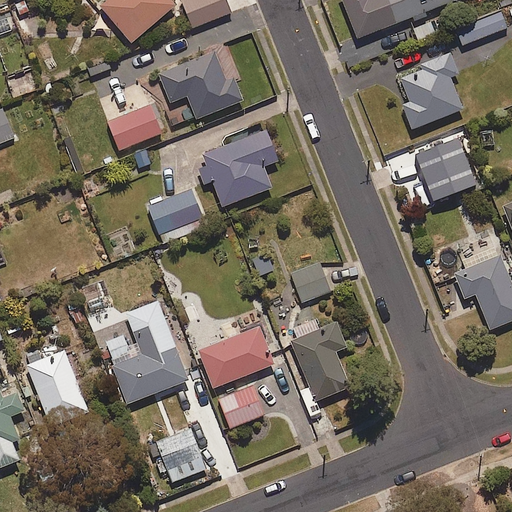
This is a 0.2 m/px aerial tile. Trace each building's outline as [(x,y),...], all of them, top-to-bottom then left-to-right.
[(133,44),(180,4),(176,0),(108,0),(101,6),(133,44)] [(237,14),(231,0),(181,0),(192,30),(237,14)] [(340,0),(357,41),(410,20),(411,23),(424,18),(423,14),(458,0),(340,0)] [(499,12),(454,30),(461,47),(505,29),(499,12)] [(438,37),(433,23),(411,30),(416,45),(438,37)] [(245,101),(236,78),(229,81),(218,52),(162,74),(173,102),(189,96),(198,119),(245,101)] [(449,80),(457,77),(448,54),(418,66),(420,71),(397,80),(406,104),(401,106),(410,131),(461,112),(449,80)] [(122,150),(164,134),(153,106),(111,123),(122,150)] [(0,145),(17,139),(4,108),(0,109),(0,145)] [(281,162),(270,132),(203,156),(207,166),(201,169),(207,187),(217,183),(225,206),(274,189),(266,167),(281,162)] [(428,206),(475,188),(455,138),(408,156),(428,206)] [(140,170),(155,165),(150,150),(135,154),(140,170)] [(165,246),(209,229),(194,190),(150,206),(165,246)] [(511,204),(501,209),(511,236),(511,204)] [(261,276),(276,270),(270,255),(255,260),(261,276)] [(511,271),(505,274),(498,257),(452,276),(463,302),(473,297),(488,332),(511,322),(511,271)] [(334,293),(323,263),(292,274),(304,304),(334,293)] [(130,405),(191,381),(160,302),(118,318),(125,336),(106,343),(130,405)] [(317,319),(294,328),(299,340),(294,342),(319,402),(353,387),(338,352),(349,348),(339,323),(322,331),(317,319)] [(262,326),(199,351),(214,389),(277,364),(262,326)] [(53,427),(91,413),(66,352),(29,366),(53,427)] [(13,418),(27,411),(19,392),(5,399),(0,386),(0,470),(22,461),(15,443),(22,440),(13,418)] [(266,416),(258,387),(221,398),(229,427),(266,416)] [(174,482),(207,468),(191,428),(158,442),(174,482)]
